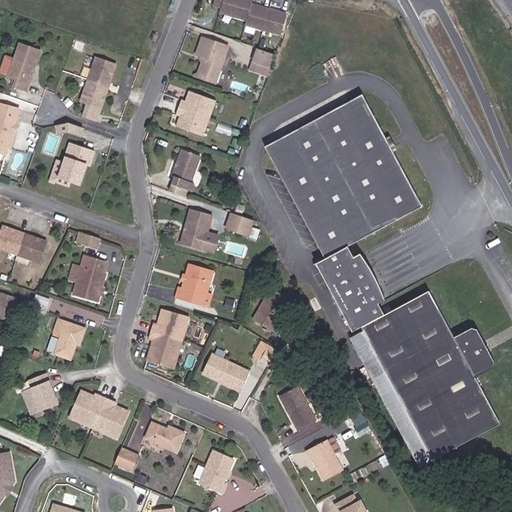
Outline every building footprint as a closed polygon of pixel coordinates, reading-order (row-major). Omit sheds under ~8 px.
[(250,4),(251,0),(215,0),(214,7),(221,9),(220,14),(246,20),(245,25),(279,34),(284,13),(250,4)] [(196,75),(215,82),(227,47),(202,37),(196,54),(203,57),(196,75)] [(20,81),(32,48),(20,44),(15,58),(13,58),(6,77),(12,79),(16,80),(20,81)] [(41,51),(32,48),(20,81),(16,80),(14,84),(14,87),(27,91),(32,77),(30,75),(32,68),(34,63),(36,64),(41,51)] [(271,69),(276,56),(260,50),(256,63),(271,69)] [(109,83),(111,83),(117,66),(96,58),(81,102),(102,109),(108,92),(106,91),(109,83)] [(269,77),(271,69),(256,63),(253,72),(269,77)] [(176,124),(203,135),(215,102),(188,92),(185,99),(181,98),(175,113),(180,115),(176,124)] [(316,264),(353,333),(362,328),(364,332),(350,339),(372,380),(376,378),(386,373),(390,381),(433,460),(500,424),(476,378),(454,338),(429,291),(385,315),(379,304),(385,300),(360,254),(359,255),(360,257),(355,260),(354,258),(348,247),(423,207),(393,152),(386,140),(362,95),(265,147),(305,222),(325,259),(316,264)] [(0,145),(9,148),(20,111),(0,103),(0,145)] [(59,135),(68,133),(80,138),(84,128),(69,123),(57,125),(59,135)] [(390,138),(386,140),(393,152),(396,150),(390,138)] [(88,161),(91,162),(94,153),(71,145),(60,178),(80,185),(86,166),(88,161)] [(193,182),(190,181),(199,155),(182,149),(173,175),(175,176),(172,184),(190,190),(193,182)] [(180,245),(202,252),(213,217),(191,210),(180,245)] [(253,220),(232,213),(227,229),(248,236),(253,220)] [(0,237),(0,249),(39,263),(46,243),(3,228),(0,237)] [(100,247),(102,235),(80,232),(78,243),(100,247)] [(177,298),(204,306),(207,294),(211,295),(218,272),(189,265),(183,289),(179,288),(177,298)] [(74,296),(98,303),(100,295),(99,295),(102,286),(103,286),(106,274),(81,267),(74,296)] [(253,320),(276,333),(280,326),(277,324),(291,300),(272,288),(253,320)] [(0,294),(0,317),(10,321),(17,301),(0,294)] [(160,327),(153,325),(152,331),(178,339),(183,321),(187,322),(190,314),(163,306),(161,315),(164,315),(160,327)] [(55,354),(71,360),(76,345),(81,346),(86,330),(59,320),(54,333),(62,336),(55,354)] [(178,339),(178,342),(181,343),(187,322),(183,321),(178,339)] [(454,338),(476,378),(493,368),(495,362),(477,330),(471,328),(454,338)] [(152,331),(151,333),(149,340),(156,342),(152,355),(149,354),(147,362),(173,370),(176,361),(172,360),(178,342),(178,339),(152,331)] [(172,360),(176,361),(181,343),(178,342),(172,360)] [(261,361),(269,366),(275,355),(267,350),(261,361)] [(223,382),(239,390),(248,372),(213,354),(206,370),(224,379),(223,382)] [(386,373),(376,378),(380,386),(390,381),(386,373)] [(41,412),(59,405),(46,374),(28,381),(32,390),(41,412)] [(316,422),(299,388),(282,397),(300,431),(316,422)] [(41,412),(32,390),(23,394),(32,415),(41,412)] [(94,428),(107,398),(99,395),(98,398),(95,397),(82,391),(70,417),(94,428)] [(114,402),(107,398),(94,428),(117,438),(129,411),(116,406),(113,404),(114,402)] [(145,438),(146,438),(161,445),(177,452),(185,433),(169,426),(168,429),(152,422),(145,438)] [(161,445),(146,438),(143,446),(157,453),(161,445)] [(344,469),(328,439),(307,450),(311,458),(312,458),(324,479),(344,469)] [(139,455),(122,447),(115,464),(132,471),(139,455)] [(201,482),(224,492),(227,485),(224,483),(234,460),(214,451),(201,482)] [(0,455),(0,502),(5,495),(5,491),(8,487),(11,487),(14,482),(10,454),(0,455)] [(337,504),(341,511),(367,511),(362,501),(357,504),(353,496),(337,504)] [(82,511),(58,503),(54,511),(82,511)]
